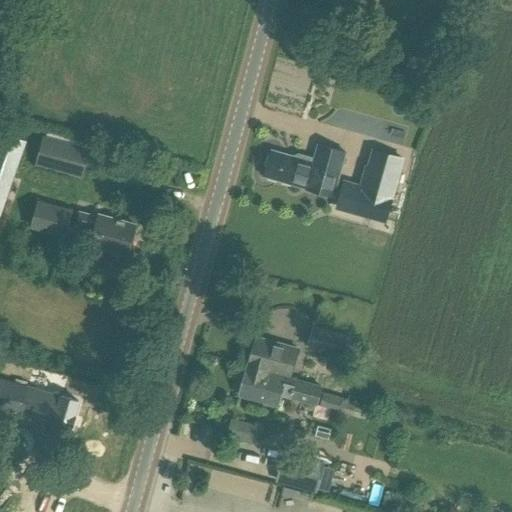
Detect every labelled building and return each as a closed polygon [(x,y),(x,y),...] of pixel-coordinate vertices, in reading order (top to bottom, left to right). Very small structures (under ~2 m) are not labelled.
[(352,0),(374,10),(378,0),(352,0)] [(0,132),(0,219),(27,142),(0,132)] [(44,140),(36,166),(82,179),(90,153),(44,140)] [(273,150),(265,176),(334,197),(347,153),(319,145),(314,162),(273,150)] [(404,157),(372,148),(361,185),(343,180),(335,207),(353,212),(385,221),(404,157)] [(38,204),(31,229),(66,238),(72,213),(38,204)] [(79,211),(74,231),(92,236),(90,245),(129,256),(137,225),(98,214),(98,217),(79,211)] [(314,326),(309,348),(346,358),(351,336),(314,326)] [(255,341),(248,366),(268,372),(286,377),(286,376),(290,377),(298,349),(275,342),(274,346),(255,341)] [(247,366),(239,395),(277,406),(281,394),(316,405),(321,387),(286,377),(268,372),(248,366),(247,366)] [(0,381),(0,408),(46,422),(43,432),(50,434),(50,435),(67,440),(78,401),(61,397),(61,399),(0,381)] [(258,427),(231,420),(226,438),(253,445),(258,427)] [(315,494),(321,469),(283,459),(276,484),(315,494)] [(294,511),(298,495),(261,486),(254,511),(294,511)]
